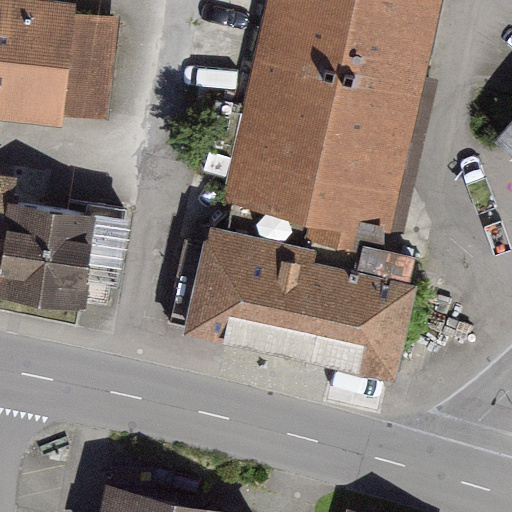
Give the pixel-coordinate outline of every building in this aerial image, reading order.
[(125,8),(40,0),(0,0),(0,105),(114,117),(125,8)] [(400,233),(455,0),(277,0),(233,191),(400,233)] [(37,174),(0,169),(0,280),(19,282),(18,291),(108,301),(119,207),(35,198),(37,174)] [(397,370),(419,273),(206,226),(184,323),(397,370)] [(108,511),(217,511),(113,490),(108,511)]
